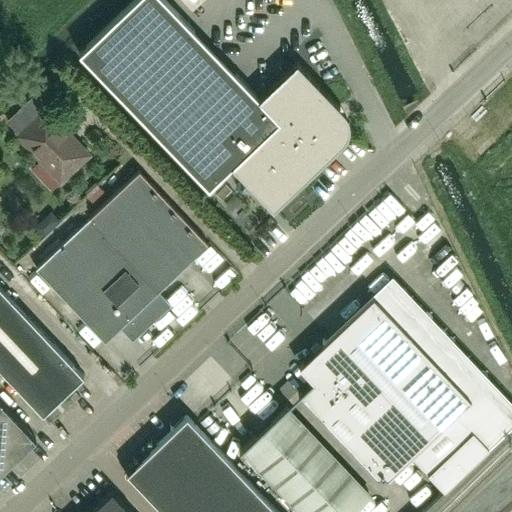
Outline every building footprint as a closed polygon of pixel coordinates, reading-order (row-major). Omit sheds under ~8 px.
[(273,207),(317,165),(312,159),(337,135),(340,130),(348,130),(349,119),(340,119),(340,118),(337,113),(333,109),(339,104),(297,60),(258,97),(165,0),(131,0),(79,50),(209,186),(232,164),(273,207)] [(28,100),(7,119),(19,132),(16,134),(61,182),(90,154),(45,106),(39,112),(28,100)] [(46,194),(56,185),(42,170),(32,179),(46,194)] [(138,171),(36,268),(105,341),(122,325),(131,336),(166,303),(155,292),(206,244),(138,171)] [(98,188),(84,195),(89,205),(103,198),(98,188)] [(430,214),(416,225),(423,232),(436,221),(430,214)] [(52,216),(39,226),(47,236),(60,226),(52,216)] [(359,254),(375,239),(359,223),(343,238),(359,254)] [(344,269),(353,261),(339,246),(330,254),(344,269)] [(321,259),(300,283),(318,300),(340,276),(321,259)] [(313,378),(299,392),(376,473),(387,474),(411,451),(445,487),(511,422),(511,399),(392,275),(326,339),(324,337),(323,339),(324,340),(321,344),(318,342),(313,348),(314,349),(299,364),(313,378)] [(0,369),(42,413),(83,374),(0,286),(0,369)] [(162,320),(176,335),(195,317),(180,302),(162,320)] [(66,312),(60,319),(75,330),(81,322),(66,312)] [(88,328),(80,333),(93,353),(101,347),(88,328)] [(162,332),(144,349),(152,357),(170,340),(162,332)] [(248,379),(233,393),(248,408),(262,395),(248,379)] [(0,443),(14,459),(35,439),(0,401),(0,443)] [(286,407),(278,415),(242,449),(301,511),(351,511),(369,495),(286,407)] [(129,476),(131,476),(165,511),(279,511),(187,415),(131,468),(130,468),(129,468),(128,468),(127,468),(126,469),(125,470),(125,471),(125,472),(125,473),(125,474),(126,475),(127,476),(128,476),(129,476)] [(0,472),(14,459),(0,443),(0,472)] [(132,511),(111,489),(87,511),(132,511)]
